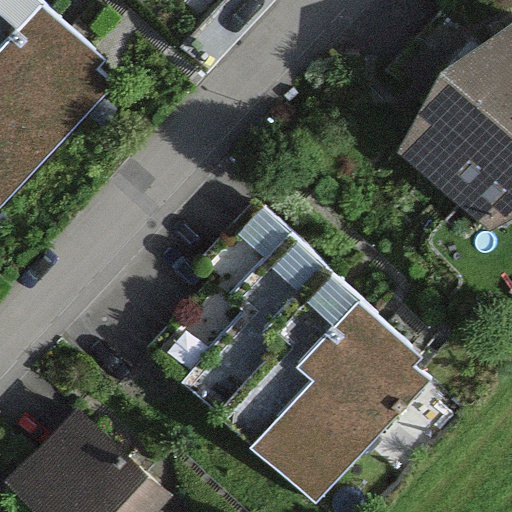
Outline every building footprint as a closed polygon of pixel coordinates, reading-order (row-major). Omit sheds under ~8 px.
[(0,0),(0,181),(11,192),(126,69),(108,52),(115,44),(68,0),(0,0)] [(511,13),(447,47),(511,111),(511,13)] [(511,199),(511,111),(447,47),(409,127),(493,212),(511,199)] [(327,485),(442,363),(424,345),(431,337),(302,215),(238,283),(256,299),(196,362),(327,485)] [(99,390),(18,469),(60,511),(181,511),(200,494),(99,390)]
